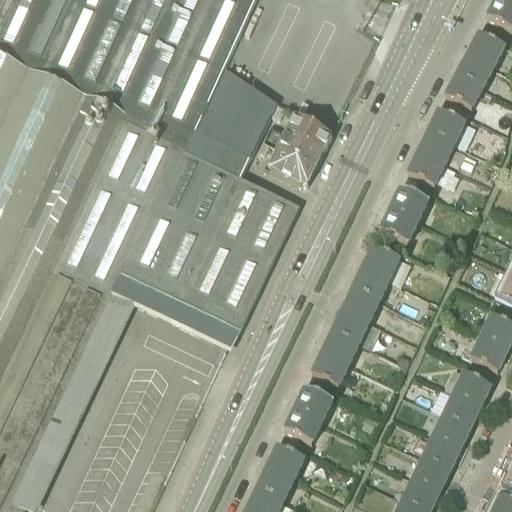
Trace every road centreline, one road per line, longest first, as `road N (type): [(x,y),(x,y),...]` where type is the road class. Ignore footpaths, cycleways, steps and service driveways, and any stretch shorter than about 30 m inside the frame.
road 1 (residential): [(407,61),(193,511)]
road 2 (residential): [(224,511),(435,75)]
road 3 (unknown): [(184,361),(124,335),(42,511)]
road 4 (unknown): [(110,511),(184,361)]
